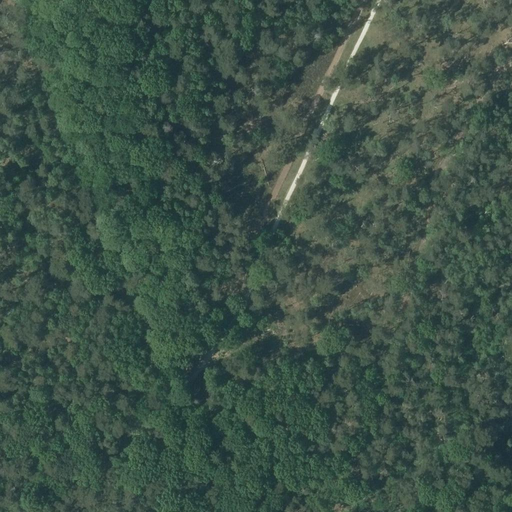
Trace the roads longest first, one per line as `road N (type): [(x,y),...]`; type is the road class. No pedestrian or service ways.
road 1 (unknown): [(511,59),(497,69),(424,195),(423,226),(339,511)]
road 2 (unknown): [(381,367),(349,359),(250,372),(199,366),(155,385),(137,382),(87,346),(51,340),(0,358)]
road 3 (track): [(193,377),(52,0)]
road 4 (unknown): [(199,366),(362,0)]
